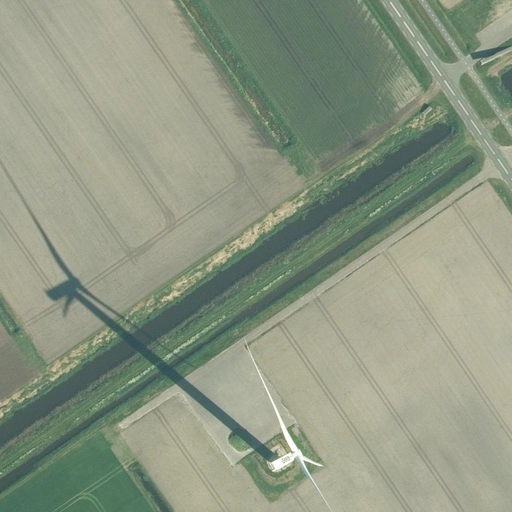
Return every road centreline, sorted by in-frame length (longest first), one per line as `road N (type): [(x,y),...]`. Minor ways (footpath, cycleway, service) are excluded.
road 1 (track): [(480,134),(0,462)]
road 2 (primary): [(511,180),(387,0)]
